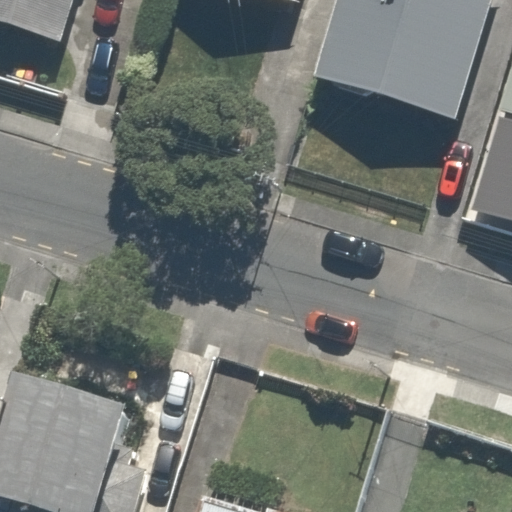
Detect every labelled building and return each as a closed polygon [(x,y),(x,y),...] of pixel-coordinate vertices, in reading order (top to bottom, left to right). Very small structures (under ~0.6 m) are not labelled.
[(0,0),(0,21),(70,40),(80,0),(0,0)] [(267,0),(324,17),(328,0),(267,0)] [(358,0),(333,86),(473,128),(510,0),(358,0)] [(511,126),(505,125),(474,222),(511,230),(511,126)] [(0,394),(18,326),(0,321),(0,394)] [(136,511),(164,418),(36,381),(0,504),(0,511),(3,511),(136,511)] [(279,511),(216,494),(210,511),(279,511)]
